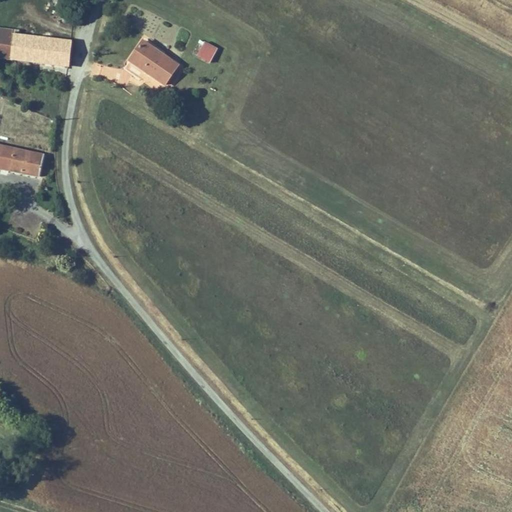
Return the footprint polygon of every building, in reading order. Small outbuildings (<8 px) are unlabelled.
[(0,27),(0,46),(13,49),(64,59),(67,34),(31,28),(32,23),(25,22),(2,18),(0,27)] [(83,37),(67,34),(64,59),(79,62),(83,37)] [(210,64),(218,48),(204,41),(196,58),(210,64)] [(159,43),(151,64),(187,77),(195,57),(159,43)] [(0,135),(0,158),(52,170),(57,147),(0,135)]
